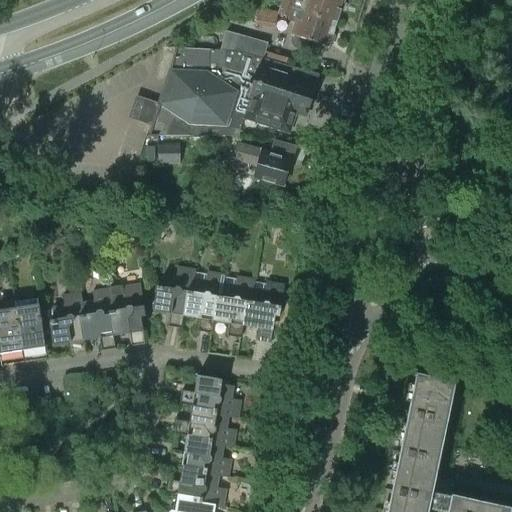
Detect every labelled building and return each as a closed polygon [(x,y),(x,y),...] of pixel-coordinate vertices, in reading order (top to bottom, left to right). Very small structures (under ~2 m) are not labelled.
[(293,0),(282,0),(277,14),(288,18),(291,8),(293,0)] [(301,0),(293,0),(291,8),(335,22),(338,12),(341,13),(345,2),(342,0),(302,0),(303,1),(301,0)] [(335,22),(291,8),(288,18),(287,20),(295,23),(291,35),(292,35),(290,39),(290,44),(293,47),(317,55),(321,54),(324,50),(326,46),(326,47),(327,44),(331,45),(335,33),(331,32),(335,22)] [(263,59),(267,44),(224,32),(218,51),(203,50),(175,49),(170,70),(169,70),(157,106),(143,102),(136,123),(151,128),(148,138),(237,137),(243,119),(284,133),(289,133),(296,113),(305,117),(315,86),(288,77),(291,68),(263,59)] [(273,154),(237,145),(233,162),(255,167),(252,178),(283,187),(284,183),(287,181),(288,176),(286,173),(290,160),(273,155),(273,154)] [(179,147),(157,147),(157,165),(180,165),(179,147)] [(193,282),(194,273),(195,271),(177,268),(175,279),(163,276),(161,287),(156,286),(152,311),(169,314),(167,326),(181,329),(183,316),(182,316),(186,293),(190,293),(192,281),(193,282)] [(186,293),(182,316),(183,316),(199,318),(196,331),(210,334),(212,321),(211,321),(215,297),(220,298),(222,287),(223,287),(224,278),(225,275),(207,273),(206,275),(194,273),(193,282),(192,281),(190,293),(186,293)] [(215,297),(211,321),(212,321),(229,323),(226,336),(240,338),(242,326),(241,325),(244,303),(249,303),(251,291),(252,291),(254,283),(254,281),(236,278),(236,280),(224,278),(223,287),(222,287),(220,298),(215,297)] [(244,303),(241,325),(242,326),(258,328),(256,341),(269,343),(271,330),(274,317),(279,318),(284,285),(266,282),(265,285),(254,283),(252,291),(251,291),(249,303),(244,303)] [(124,299),(112,301),(111,301),(113,312),(109,313),(112,337),(113,337),(129,334),(131,347),(144,345),(140,318),(145,317),(140,285),(122,288),(124,299)] [(94,303),(83,305),(82,305),(84,317),(79,317),(83,341),(99,339),(101,351),(115,349),(113,337),(112,337),(109,313),(113,312),(111,301),(112,301),(111,289),(93,292),(94,303)] [(82,305),(83,305),(81,294),(63,297),(65,308),(52,310),(54,321),(49,321),(53,346),(70,343),(72,356),(85,354),(83,341),(79,317),(84,317),(82,305)] [(37,299),(15,302),(16,308),(24,363),(47,360),(46,359),(38,305),(37,299)] [(24,363),(16,308),(15,302),(0,304),(0,358),(1,366),(24,363)] [(428,511),(428,510),(435,511),(510,511),(511,508),(452,496),(451,497),(432,493),(456,383),(433,378),(433,377),(428,376),(428,377),(416,374),(386,511),(428,511)] [(196,376),(193,393),(180,391),(178,404),(191,407),(191,406),(215,410),(214,414),(226,416),(226,417),(237,419),(240,401),(229,399),(231,387),(220,385),(221,380),(196,376)] [(191,407),(188,423),(176,421),(173,434),(186,436),(186,435),(210,439),(209,444),(221,446),(221,447),(232,449),(235,431),(224,429),(226,417),(226,416),(214,414),(215,410),(191,406),(191,407)] [(186,436),(183,453),(170,450),(168,464),(181,466),(181,465),(205,469),(204,474),(216,475),(216,476),(227,478),(230,460),(219,458),(221,447),(221,446),(209,444),(210,439),(186,435),(186,436)] [(181,466),(178,482),(165,480),(163,493),(176,495),(176,494),(200,498),(200,503),(214,505),(214,506),(222,508),(225,490),(214,488),(216,476),(216,475),(204,474),(205,469),(181,465),(181,466)] [(170,511),(168,511),(213,511),(214,506),(214,505),(200,503),(200,498),(176,494),(176,495),(173,511),(170,511)]
